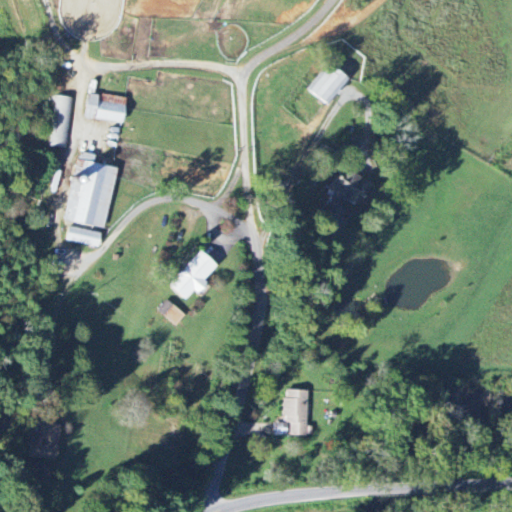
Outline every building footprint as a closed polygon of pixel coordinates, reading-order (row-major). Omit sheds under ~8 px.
[(327,105),(347,80),(327,64),(307,90),(327,105)] [(123,124),(126,99),(101,96),(88,94),(85,119),(123,124)] [(48,147),(64,149),(71,98),(55,96),(48,147)] [(371,186),(350,172),(343,182),(337,178),(329,189),(335,193),(325,208),(334,214),(344,199),(357,208),(371,186)] [(65,241),(97,249),(101,235),(69,227),(65,241)] [(201,281),(215,266),(200,252),(168,286),(185,302),(203,283),(201,281)] [(174,327),(183,315),(165,301),(156,312),(174,327)] [(307,391),(284,391),(283,424),(273,424),(273,435),(287,436),(306,437),(307,391)] [(33,437),(29,458),(54,463),(62,428),(43,424),(40,438),(33,437)]
